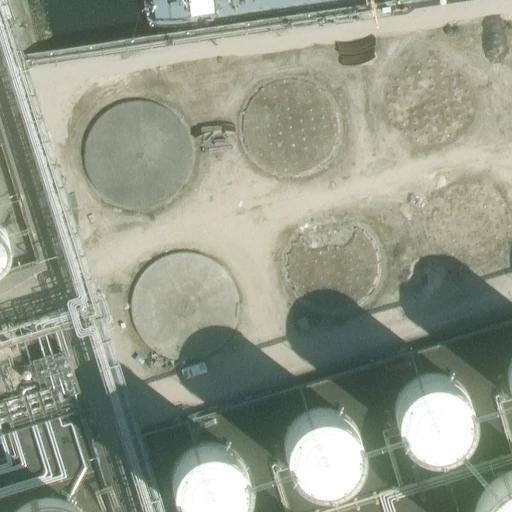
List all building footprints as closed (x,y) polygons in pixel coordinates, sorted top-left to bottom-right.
[(466,112),(466,100),(463,88),(455,78),(445,71),(433,68),(420,69),(409,74),(399,82),(393,93),(391,105),(393,117),(399,128),(408,137),(419,142),(431,143),(444,140),(454,134),(462,124),(466,112)] [(246,104),(238,128),(243,154),(259,174),(282,184),(308,183),(330,170),(343,148),(345,122),(335,99),(314,83),(289,78),(264,85),(246,104)] [(90,130),(82,154),(87,180),(102,200),(126,210),(152,209),(174,196),(187,174),(189,148),(178,125),(158,109),(133,104),(108,111),(90,130)] [(503,240),(503,227),(499,215),(492,206),(481,199),(469,195),(457,196),(445,201),(436,209),(430,220),(428,232),(429,245),(435,256),(444,264),(456,270),(468,271),(480,268),(491,261),(499,252),(503,240)] [(287,242),(279,267),(283,292),(299,313),(323,323),(348,322),(371,308),(384,286),(386,261),(375,237),(355,221),(330,217),(305,224),(287,242)] [(0,268),(6,267),(13,263),(18,257),(20,250),(21,242),(18,234),(13,228),(7,223),(0,221),(0,268)] [(135,282),(128,306),(132,332),(148,352),(171,362),(197,361),(219,348),(233,326),(234,300),(224,277),(204,261),(178,256),(154,263),(135,282)] [(471,425),(471,413),(467,401),(459,391),(449,384),(437,381),(424,381),(413,386),(404,395),(397,405),(395,418),(397,430),(403,441),(412,450),(423,455),(436,456),(448,453),(458,447),(466,437),(471,425)] [(359,457),(359,444),(355,433),(348,423),(338,416),(325,412),(313,413),(301,418),(292,426),(286,437),(284,449),(286,462),(291,473),(300,481),(312,487),(324,488),(336,485),(347,478),(355,469),(359,457)] [(246,491),(246,479),(242,467),(234,457),(224,450),(212,447),(199,447),(188,452),(179,460),(173,471),(170,484),(172,496),(178,507),(183,511),(233,511),(241,503),(246,491)] [(511,511),(511,476),(501,480),(487,492),(477,506),(476,511),(511,511)] [(103,511),(99,505),(85,494),(68,489),(50,489),(33,495),(20,506),(15,511),(103,511)]
